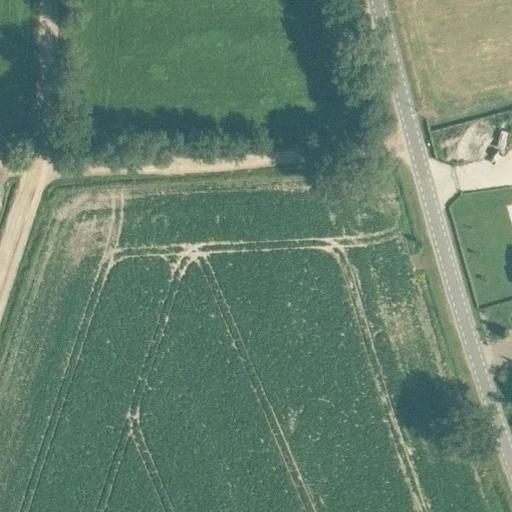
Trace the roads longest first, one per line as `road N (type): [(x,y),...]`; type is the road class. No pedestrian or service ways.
road 1 (unclassified): [(511,462),(376,0)]
road 2 (track): [(30,170),(415,145)]
road 3 (track): [(42,0),(35,142),(0,265)]
